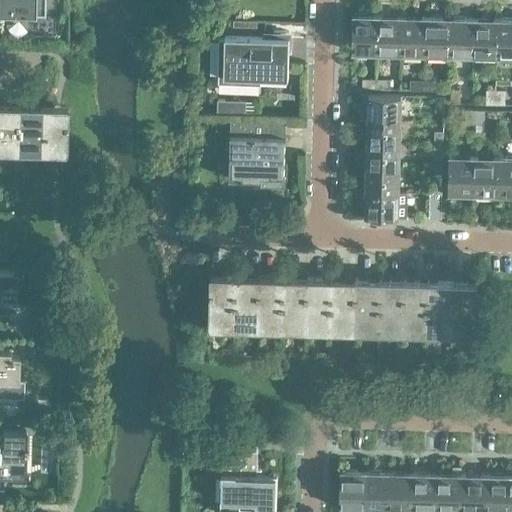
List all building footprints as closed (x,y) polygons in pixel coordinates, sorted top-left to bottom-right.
[(0,0),(0,13),(19,14),(19,15),(25,15),(25,14),(44,14),(44,0),(0,0)] [(376,52),(377,14),(354,14),(354,13),(353,13),(352,52),(353,52),(353,51),(376,52)] [(400,53),(401,15),(377,14),(376,52),(400,53)] [(425,53),(426,16),(401,15),(400,53),(425,53)] [(449,54),(450,16),(426,16),(425,53),(431,53),(433,57),(444,58),(447,54),(449,54)] [(473,55),(474,17),(450,16),(449,54),(473,55)] [(497,55),(498,18),(474,17),(473,55),(497,55)] [(511,55),(511,18),(498,18),(497,55),(511,55)] [(288,77),(289,38),(225,36),(225,38),(219,38),(219,40),(220,40),(220,50),(219,50),(219,51),(219,52),(219,62),(218,62),(218,63),(219,63),(219,74),(218,74),(218,82),(219,82),(231,82),(231,83),(233,83),(233,82),(245,82),(245,83),(247,83),(247,82),(259,83),(260,84),(261,76),(288,77)] [(375,88),(375,79),(363,78),(362,88),(375,88)] [(390,79),(375,79),(375,88),(390,89),(390,79)] [(424,90),(424,80),(410,79),(410,89),(424,90)] [(438,80),(424,80),(424,90),(437,90),(438,80)] [(451,103),(472,103),(473,89),(452,89),(451,103)] [(496,104),(496,90),(486,89),(486,104),(496,104)] [(506,90),(496,90),(496,104),(505,104),(506,90)] [(369,94),(368,118),(401,119),(402,95),(369,94)] [(444,96),(436,96),(436,110),(444,110),(444,96)] [(16,156),(17,106),(0,105),(0,148),(2,148),(1,156),(16,156)] [(25,105),(25,106),(17,106),(16,156),(30,156),(30,149),(50,150),(49,157),(64,157),(64,150),(65,150),(66,106),(25,105)] [(474,124),(475,109),(467,109),(466,123),(474,124)] [(485,110),(475,109),(474,124),(485,124),(485,110)] [(287,121),(287,120),(218,118),(218,120),(219,120),(218,135),(230,135),(230,136),(231,136),(230,176),(229,176),(229,178),(262,179),(262,175),(285,176),(285,174),(284,174),(285,154),(285,138),(286,138),(286,136),(284,136),(284,129),(285,129),(285,121),(287,121)] [(400,143),(401,119),(368,118),(367,143),(400,143)] [(443,145),(444,131),(435,130),(435,144),(443,145)] [(400,168),(400,143),(367,143),(367,167),(400,168)] [(443,158),(443,145),(435,144),(434,158),(443,158)] [(472,193),(474,155),(450,155),(450,154),(449,154),(448,193),(449,193),(449,192),(472,193)] [(497,194),(498,156),(474,155),(472,193),(497,194)] [(511,194),(511,156),(498,156),(497,194),(511,194)] [(399,191),(400,168),(367,167),(366,190),(399,191)] [(433,192),(430,192),(430,193),(442,193),(443,173),(434,173),(433,192)] [(407,191),(399,191),(366,190),(366,215),(406,216),(407,191)] [(441,217),(442,193),(430,193),(429,217),(431,217),(431,216),(440,217),(441,217)] [(16,280),(17,269),(11,269),(11,270),(0,269),(0,314),(10,315),(10,301),(16,301),(16,294),(15,294),(16,280)] [(234,327),(236,275),(235,275),(235,276),(213,275),(213,274),(211,274),(210,326),(234,327)] [(258,327),(260,275),(259,275),(259,277),(237,276),(237,275),(236,275),(234,327),(258,327)] [(282,328),(284,276),(283,276),(283,277),(261,277),(261,275),(260,275),(258,327),(282,328)] [(306,329),(308,277),(307,277),(307,278),(285,277),(285,276),(284,276),(282,328),(306,329)] [(330,329),(332,277),(331,277),(331,278),(309,278),(309,277),(308,277),(306,329),(330,329)] [(354,330),(356,278),(355,278),(355,279),(333,279),(333,277),(332,277),(330,329),(354,330)] [(379,331),(381,279),(380,279),(380,280),(358,279),(358,278),(356,278),(354,330),(379,331)] [(403,331),(405,279),(404,279),(404,280),(390,280),(382,280),(382,279),(381,279),(379,331),(403,331)] [(427,332),(429,280),(428,280),(428,281),(406,281),(406,279),(405,279),(403,331),(427,332)] [(451,333),(453,281),(452,280),(452,282),(430,281),(430,280),(429,280),(427,332),(451,333)] [(454,281),(453,281),(451,333),(476,333),(478,281),(476,281),(476,282),(465,282),(454,282),(454,281)] [(0,379),(18,380),(18,354),(9,354),(9,350),(0,349),(0,379)] [(0,473),(13,474),(24,474),(25,458),(25,450),(26,450),(26,443),(25,443),(25,430),(0,429),(0,473)] [(276,511),(277,475),(258,474),(258,470),(262,470),(262,458),(242,458),(242,457),(228,457),(229,433),(184,432),(183,457),(221,458),(221,462),(219,464),(226,471),(226,473),(221,473),(220,511),(276,511)] [(461,510),(462,473),(462,467),(453,467),(453,472),(437,472),(437,510),(461,510)] [(364,508),(365,470),(342,469),(341,469),(340,507),(341,507),(364,508)] [(388,508),(389,471),(365,470),(364,508),(388,508)] [(412,509),(413,471),(389,471),(388,508),(412,509)] [(437,510),(437,472),(413,471),(412,509),(437,510)] [(485,511),(486,473),(462,473),(461,510),(485,511)] [(509,511),(510,474),(486,473),(485,511),(509,511)]
